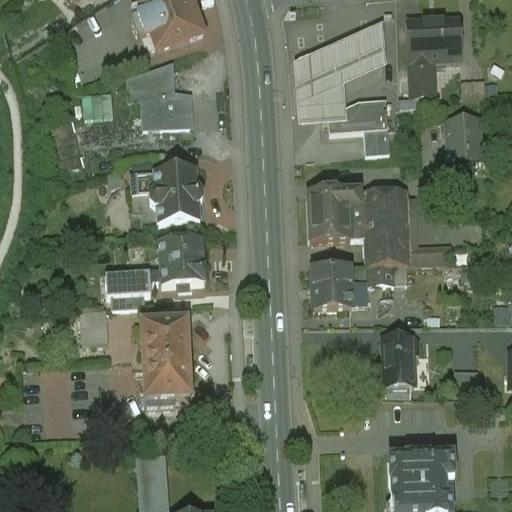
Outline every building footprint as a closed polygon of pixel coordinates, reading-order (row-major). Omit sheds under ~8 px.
[(65,0),(72,9),(84,0),(65,0)] [(186,0),(157,0),(138,7),(141,15),(132,18),(134,24),(130,25),(131,33),(133,37),(135,42),(137,45),(138,48),(142,46),(145,55),(148,58),(155,55),(156,57),(201,41),(186,0)] [(457,26),(407,29),(409,70),(432,68),(459,67),(457,26)] [(327,125),(347,115),(345,94),(387,74),(383,32),(294,73),(299,136),(328,134),(327,125)] [(432,68),(409,70),(411,105),(434,103),(432,68)] [(169,74),(127,89),(128,111),(141,110),(142,138),(188,135),(187,108),(171,106),(169,74)] [(40,76),(29,81),(36,99),(47,95),(40,76)] [(472,87),(460,87),(461,111),(473,110),(472,87)] [(86,124),(115,123),(113,100),(85,102),(86,124)] [(384,108),(358,110),(347,115),(327,125),(328,134),(328,141),(363,138),(386,136),(384,108)] [(480,125),(443,128),(446,170),(483,168),(480,125)] [(70,128),(50,133),(61,179),(82,174),(70,128)] [(386,136),(363,138),(364,162),(388,160),(386,136)] [(195,177),(152,180),(152,183),(130,185),(131,204),(149,203),(149,211),(155,216),(156,233),(199,229),(197,211),(201,207),(200,199),(196,195),(195,177)] [(388,198),(347,200),(349,247),(366,246),(391,245),(391,243),(389,216),(389,200),(388,198)] [(347,200),(308,202),(310,248),(349,247),(347,200)] [(401,200),(389,200),(389,216),(401,218),(401,200)] [(50,234),(43,231),(32,251),(42,250),(50,234)] [(391,245),(366,246),(367,274),(408,272),(406,242),(391,243),(391,245)] [(200,248),(158,251),(160,280),(161,290),(161,294),(203,291),(202,270),(201,270),(200,248)] [(349,274),(311,276),(313,316),(350,315),(349,274)] [(367,274),(358,274),(358,292),(368,292),(367,274)] [(148,280),(104,283),(105,305),(109,305),(143,303),(149,302),(149,291),(161,290),(160,280),(148,280)] [(143,303),(109,305),(110,317),(144,315),(143,303)] [(511,327),(511,307),(497,307),(496,327),(511,327)] [(104,317),(79,319),(82,354),(107,352),(104,317)] [(185,330),(140,332),(145,416),(174,415),(173,407),(189,406),(189,402),(191,400),(192,398),(193,397),(193,395),(192,392),(188,389),(186,347),(189,344),(190,341),(189,338),(189,336),(185,334),(185,330)] [(410,345),(382,346),(384,394),(413,393),(411,362),(418,362),(417,346),(410,346),(410,345)] [(481,403),(481,377),(461,377),(461,403),(481,403)] [(430,464),(404,465),(404,467),(387,468),(388,491),(389,491),(390,509),(389,509),(389,510),(387,511),(449,511),(449,505),(444,505),(444,489),(453,488),(453,486),(466,486),(465,466),(452,467),(452,465),(431,466),(430,464)] [(167,511),(164,465),(135,467),(138,511),(167,511)]
